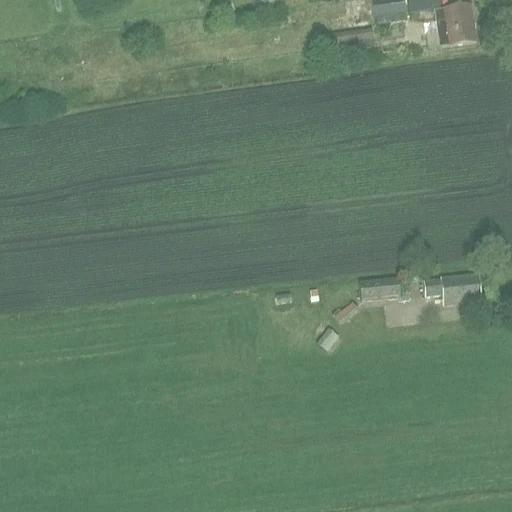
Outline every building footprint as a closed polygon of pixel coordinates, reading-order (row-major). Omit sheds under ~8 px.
[(373,19),(375,29),(406,25),(404,15),(405,15),(403,0),(377,0),(371,1),(370,0),(356,0),(328,4),(332,30),(312,33),(315,57),(373,49),(371,30),(369,18),(373,17),(373,19)] [(406,0),(408,11),(433,7),(431,0),(406,0)] [(427,52),(438,50),(448,49),(475,46),(470,8),(443,12),(443,11),(432,13),(436,39),(425,41),(427,52)] [(443,307),(479,303),(476,279),(440,283),(442,298),(443,307)] [(359,305),(400,301),(398,282),(357,285),(359,305)] [(442,298),(440,283),(422,284),(424,300),(442,298)] [(335,360),(347,349),(334,335),(322,346),(335,360)]
